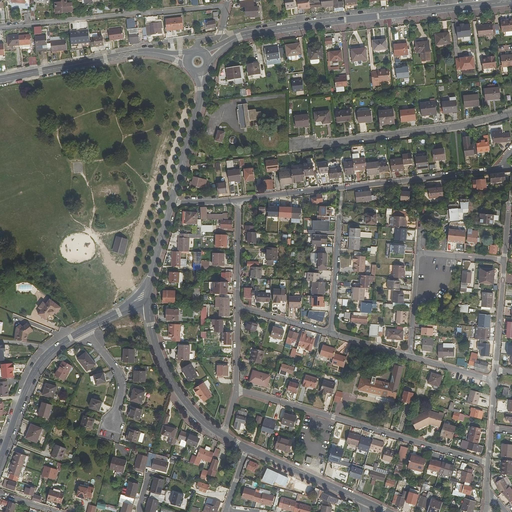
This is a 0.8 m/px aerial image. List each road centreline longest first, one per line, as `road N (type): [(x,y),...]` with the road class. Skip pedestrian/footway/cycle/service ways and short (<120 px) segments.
road 1 (primary): [(232,40),(511,1)]
road 2 (residential): [(499,169),(238,199)]
road 3 (residential): [(236,390),(487,463)]
road 4 (residential): [(226,6),(0,27)]
road 5 (residential): [(511,112),(293,145)]
road 6 (primary): [(0,79),(165,54)]
road 7 (residential): [(0,461),(31,376),(52,349),(83,331)]
road 8 (tertiary): [(148,301),(171,383),(222,435)]
road 9 (tertiary): [(247,448),(364,500)]
